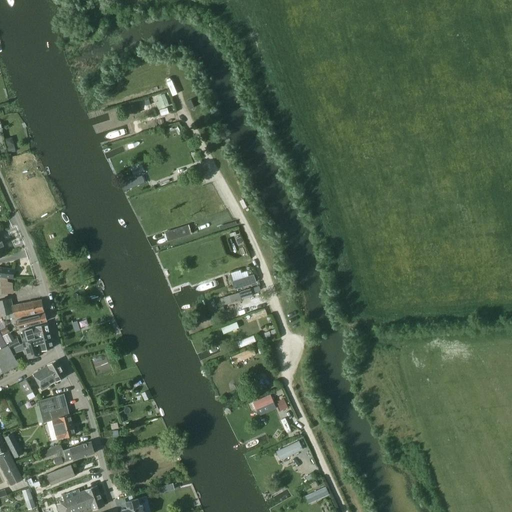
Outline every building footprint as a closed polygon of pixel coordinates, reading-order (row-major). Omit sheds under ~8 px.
[(160,101),(156,102),(159,109),(168,105),(164,94),(158,97),(160,101)] [(0,257),(8,254),(0,234),(0,257)] [(15,269),(0,267),(0,277),(13,279),(15,269)] [(236,280),(238,289),(259,282),(257,273),(236,280)] [(8,282),(8,279),(0,277),(0,296),(3,296),(3,295),(14,293),(13,283),(8,282)] [(224,304),(255,295),(253,288),(222,297),(224,304)] [(42,300),(24,304),(24,303),(13,305),(11,298),(0,300),(0,316),(1,316),(2,321),(15,318),(15,319),(27,316),(27,315),(45,311),(42,300)] [(45,314),(23,319),(23,318),(16,320),(18,329),(25,327),(47,321),(45,314)] [(239,322),(222,326),(223,332),(241,328),(239,322)] [(48,324),(36,327),(22,331),(22,332),(20,333),(23,341),(25,341),(26,342),(39,338),(38,333),(50,330),(48,324)] [(0,330),(3,335),(10,331),(7,326),(0,330)] [(39,338),(26,342),(25,342),(31,361),(44,353),(43,350),(54,348),(50,330),(38,333),(39,338)] [(19,365),(9,345),(7,346),(0,333),(0,371),(1,374),(19,365)] [(256,336),(236,340),(237,346),(257,342),(256,336)] [(18,338),(9,342),(12,349),(21,345),(18,338)] [(238,363),(258,354),(255,346),(234,356),(238,363)] [(66,376),(57,360),(48,366),(49,367),(34,374),(42,389),(50,385),(66,376)] [(34,391),(27,379),(19,383),(26,396),(27,395),(29,400),(35,396),(33,392),(34,391)] [(44,423),(53,420),(58,440),(65,438),(65,437),(76,434),(71,415),(70,415),(64,394),(38,401),(44,423)] [(273,394),(255,401),(261,415),(279,407),(273,394)] [(278,401),(282,410),(289,407),(285,398),(278,401)] [(9,444),(16,457),(19,455),(22,454),(16,440),(12,442),(9,444)] [(283,459),(305,449),(301,440),(279,450),(283,459)] [(61,444),(40,453),(43,459),(60,452),(61,456),(64,463),(75,459),(94,453),(95,453),(91,442),(71,448),(63,451),(61,444)] [(0,455),(0,464),(11,486),(23,480),(9,451),(0,455)] [(75,463),(47,474),(52,486),(80,475),(75,463)] [(80,492),(79,489),(63,496),(65,502),(68,511),(86,511),(93,509),(104,505),(97,486),(86,490),(80,492)] [(311,502),(331,495),(328,487),(308,494),(311,502)] [(28,489),(22,491),(25,500),(32,498),(28,489)] [(127,509),(122,510),(122,511),(144,511),(142,505),(140,506),(139,501),(135,502),(126,505),(127,509)]
